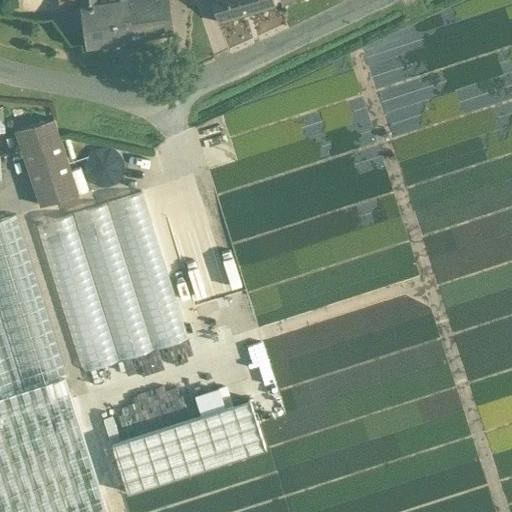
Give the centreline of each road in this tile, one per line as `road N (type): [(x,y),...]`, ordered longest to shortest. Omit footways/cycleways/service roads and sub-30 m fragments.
road 1 (track): [(503,511),(356,55)]
road 2 (unclassified): [(0,70),(153,95),(375,0)]
road 3 (track): [(79,390),(428,279)]
road 4 (track): [(23,208),(116,511)]
